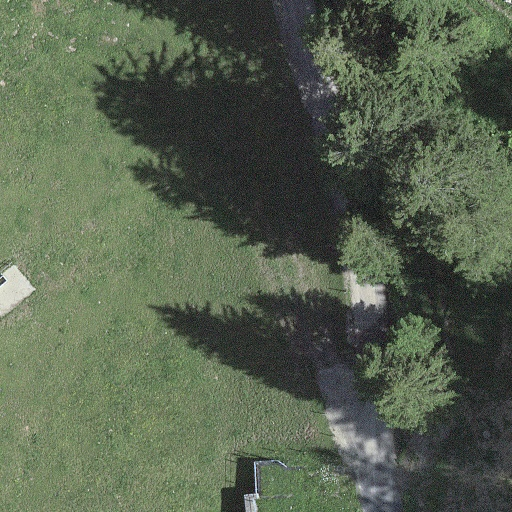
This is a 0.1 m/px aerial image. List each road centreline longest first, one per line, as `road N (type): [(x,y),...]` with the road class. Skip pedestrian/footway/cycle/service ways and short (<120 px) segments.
road 1 (track): [(310,0),(377,304),(395,511)]
road 2 (track): [(226,143),(282,253),(336,396),(392,475)]
